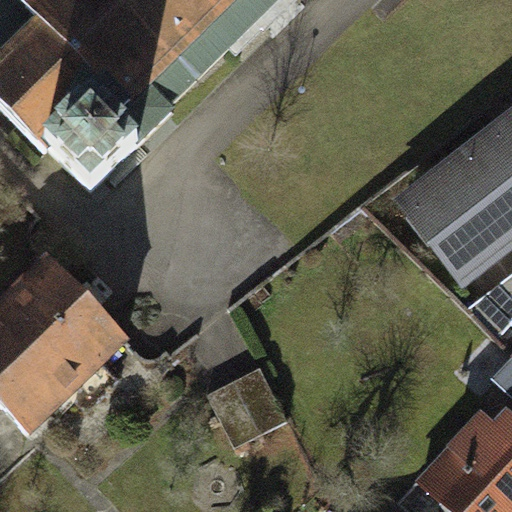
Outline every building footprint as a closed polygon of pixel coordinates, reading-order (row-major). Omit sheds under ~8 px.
[(0,0),(0,106),(13,120),(11,121),(29,139),(48,157),(53,153),(77,176),(94,193),(134,153),(136,155),(176,115),(172,111),(234,49),(240,56),(296,0),(0,0)] [(511,129),(413,208),(467,277),(511,241),(511,129)] [(52,257),(0,307),(0,401),(33,435),(76,394),(92,411),(123,380),(108,364),(133,339),(102,307),(52,257)] [(511,288),(484,302),(497,329),(511,321),(511,288)] [(267,371),(214,397),(240,449),(293,423),(267,371)] [(423,482),(454,511),(511,511),(511,373),(502,383),(511,392),(511,414),(511,415),(498,402),(423,482)]
